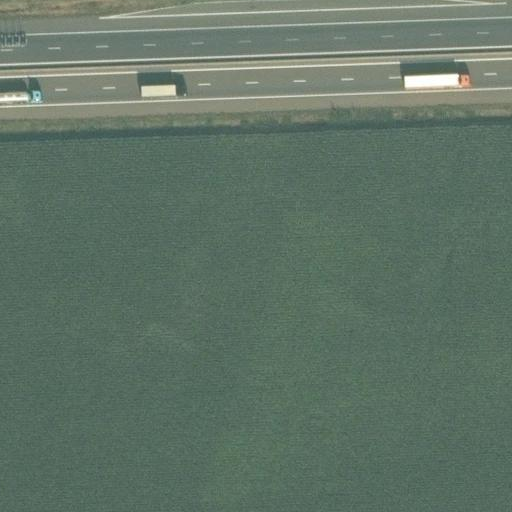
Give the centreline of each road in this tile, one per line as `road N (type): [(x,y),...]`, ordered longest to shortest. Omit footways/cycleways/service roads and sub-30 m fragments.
road 1 (motorway): [(511,29),(0,47)]
road 2 (motorway): [(0,90),(511,73)]
